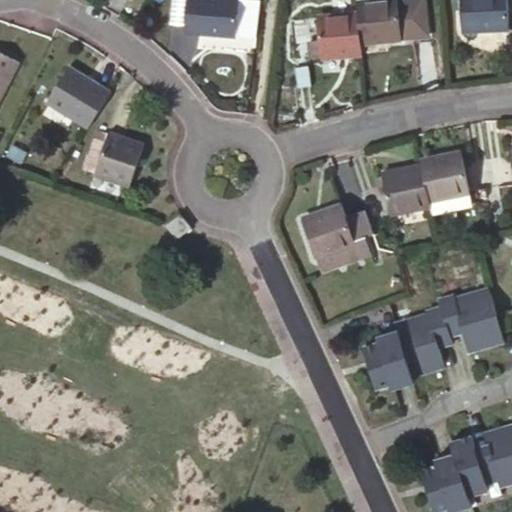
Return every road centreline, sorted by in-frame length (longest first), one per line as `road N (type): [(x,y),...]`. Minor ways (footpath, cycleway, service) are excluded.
road 1 (residential): [(249,198),(353,445)]
road 2 (residential): [(258,155),(511,95)]
road 3 (residential): [(204,131),(125,43),(25,0)]
road 4 (residential): [(353,445),(511,391)]
road 5 (residential): [(204,131),(179,167),(190,196),(219,209),(249,198)]
